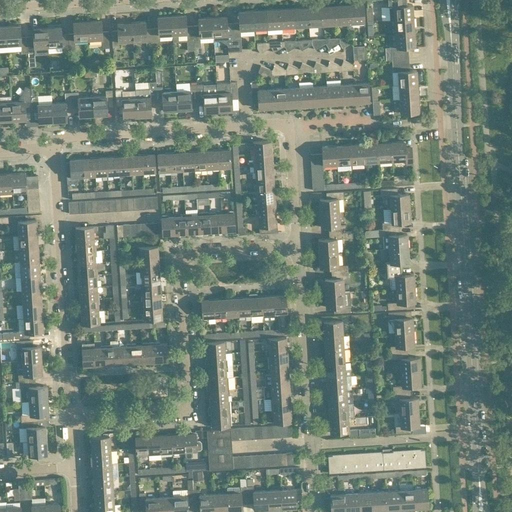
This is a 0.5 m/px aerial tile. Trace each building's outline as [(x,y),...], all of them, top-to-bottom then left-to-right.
[(406,0),(385,0),(386,6),(389,5),(390,19),(395,19),(395,20),(413,19),(412,4),(407,4),(406,0)] [(363,4),(349,5),(350,23),(364,22),(363,4)] [(349,5),(335,6),(337,24),(350,23),(349,5)] [(335,6),(322,7),(323,25),(337,24),(335,6)] [(308,7),(294,8),(295,26),(309,26),(308,7)] [(322,7),(308,7),(309,26),(323,25),(322,7)] [(294,8),(280,9),(282,33),(296,32),(295,26),(294,8)] [(280,9),(267,10),(268,28),(268,33),(282,33),(280,9)] [(267,10),(253,11),(254,29),(268,28),(267,10)] [(239,23),(233,23),(234,40),(241,39),(240,30),(254,29),(253,11),(239,11),(239,23)] [(186,15),(172,16),(173,34),(174,41),(187,40),(187,41),(187,43),(188,49),(189,50),(194,50),(194,46),(194,42),(193,26),(186,26),(186,15)] [(160,35),(173,34),(172,16),(158,17),(159,28),(152,28),(153,45),(160,45),(160,35)] [(199,25),(193,26),(194,42),(194,46),(201,46),(201,42),(200,36),(214,35),(212,17),(198,18),(199,25)] [(227,17),(212,17),(214,35),(214,39),(228,39),(228,41),(228,51),(242,51),(242,49),(241,41),(241,39),(234,40),(233,23),(227,23),(227,17)] [(395,20),(396,33),(414,32),(413,19),(395,20)] [(101,20),(88,21),(89,39),(102,39),(103,48),(105,48),(109,48),(110,48),(109,31),(102,32),(101,20)] [(74,33),(68,33),(69,50),(76,50),(75,40),(89,39),(88,21),(74,22),(74,33)] [(119,41),(133,40),(132,22),(118,23),(118,31),(112,31),(113,48),(119,47),(119,41)] [(147,45),(153,45),(152,28),(146,29),(146,22),(132,22),(133,40),(146,39),(147,45)] [(21,25),(7,26),(8,44),(21,44),(22,53),(29,53),(28,36),(22,36),(21,25)] [(62,26),(48,27),(49,46),(62,45),(62,51),(69,50),(68,33),(62,34),(62,26)] [(34,36),(28,36),(29,53),(35,52),(35,55),(49,54),(49,46),(48,27),(33,28),(34,36)] [(391,47),(385,47),(386,54),(386,60),(392,59),(392,54),(408,53),(408,47),(415,46),(414,32),(396,33),(397,47),(391,47)] [(351,36),(339,37),(340,42),(340,43),(342,47),(351,42),(351,37),(351,36)] [(337,37),(325,38),(326,39),(326,43),(329,48),(338,43),(338,42),(337,38),(337,37)] [(324,38),(312,39),(312,40),(312,44),(312,45),(315,49),(324,44),(324,43),(324,39),(324,38)] [(310,39),(298,40),(298,45),(301,50),(310,45),(310,44),(310,40),(310,39)] [(296,40),(284,41),(285,46),(287,51),(296,46),(296,45),(296,40)] [(282,41),(269,42),(269,47),(271,47),(274,52),(283,47),(283,46),(282,41)] [(269,42),(257,42),(257,43),(257,47),(260,53),(269,48),(269,47),(269,42)] [(343,60),(341,65),(341,70),(353,69),(353,63),(343,60)] [(313,67),(311,66),(312,72),(325,71),(325,65),(315,61),(313,67)] [(327,66),(325,65),(325,71),(339,70),(339,65),(339,64),(329,61),(327,66)] [(302,62),(300,68),(300,73),(312,72),(311,66),(302,62)] [(288,63),(286,68),(286,74),(298,73),(298,68),(298,67),(288,63)] [(274,64),(272,69),(272,75),(284,74),(284,69),(284,68),(274,64)] [(260,65),(258,70),(259,76),(271,75),(270,69),(260,65)] [(409,65),(392,66),(393,72),(398,72),(399,85),(417,84),(416,71),(409,71),(409,65)] [(136,88),(136,98),(137,116),(151,115),(151,104),(157,103),(156,87),(156,82),(149,82),(149,87),(136,88)] [(230,82),(217,83),(217,93),(218,111),(232,110),(232,99),(238,98),(237,82),(230,82)] [(368,83),(354,84),(355,102),(369,101),(369,96),(369,87),(368,83)] [(190,90),(177,91),(178,109),(192,109),(191,101),(197,101),(196,84),(190,85),(190,90)] [(204,84),(196,84),(197,101),(204,101),(204,112),(218,111),(217,93),(204,93),(204,84)] [(354,84),(341,85),(342,103),(355,102),(354,84)] [(399,85),(400,99),(418,98),(417,84),(399,85)] [(341,85),(327,86),(328,104),(342,103),(341,85)] [(26,110),(32,109),(31,95),(31,88),(31,86),(28,87),(23,98),(19,101),(11,102),(12,120),(26,119),(26,110)] [(313,86),(299,87),(301,106),(314,105),(313,86)] [(327,86),(313,86),(314,105),(328,104),(327,86)] [(163,87),(156,87),(157,103),(163,103),(164,110),(178,109),(177,91),(163,92),(163,87)] [(299,87),(286,88),(287,106),(301,106),(299,87)] [(286,88),(272,89),(273,107),(287,106),(286,88)] [(137,116),(136,98),(123,99),(122,89),(115,90),(116,106),(123,106),(123,117),(137,116)] [(259,97),(258,97),(259,108),(273,107),(272,89),(258,90),(259,97)] [(106,96),(92,96),(94,114),(107,114),(107,106),(114,106),(113,90),(106,90),(106,96)] [(66,102),(52,103),(54,121),(68,120),(67,107),(73,107),(72,92),(65,93),(66,102)] [(79,92),(72,92),(73,107),(79,106),(80,115),(94,114),(92,96),(79,97),(79,92)] [(38,95),(37,95),(37,94),(31,95),(32,109),(39,109),(39,122),(40,122),(54,121),(52,103),(39,104),(38,95)] [(0,120),(12,120),(11,102),(11,96),(0,96),(0,120)] [(418,98),(400,99),(401,113),(419,112),(418,98)] [(252,142),(252,147),(254,147),(255,154),(272,153),(272,149),(272,148),(271,141),(271,140),(252,142)] [(405,141),(391,142),(392,161),(406,160),(406,163),(413,163),(412,146),(405,147),(405,141)] [(391,142),(377,143),(378,161),(392,161),(391,142)] [(377,143),(363,144),(365,162),(378,161),(377,143)] [(350,144),(336,145),(337,164),(351,163),(350,144)] [(363,144),(350,144),(351,163),(365,162),(363,144)] [(322,153),(323,159),(323,165),(337,164),(336,145),(322,146),(322,153)] [(213,150),(205,150),(207,170),(212,169),(212,167),(219,167),(218,149),(214,150),(214,148),(213,148),(213,150)] [(221,149),(218,149),(219,167),(225,166),(225,169),(231,168),(230,148),(229,148),(229,149),(222,149),(222,148),(221,148),(221,149)] [(198,151),(194,151),(195,168),(201,168),(201,170),(207,170),(205,150),(198,151),(198,149),(197,149),(198,151)] [(189,151),(182,152),(183,171),(188,171),(188,169),(195,168),(194,151),(190,151),(190,150),(189,150),(189,151)] [(171,170),(170,152),(166,153),(166,151),(165,151),(165,153),(158,153),(157,153),(158,173),(164,172),(164,170),(171,170)] [(174,152),(170,152),(171,170),(177,169),(177,172),(183,171),(182,152),(174,152),(174,151),(174,152)] [(146,154),(142,154),(143,172),(149,171),(150,173),(156,173),(154,153),(146,154),(146,152),(146,154)] [(137,154),(130,155),(131,175),(137,174),(137,172),(143,172),(142,154),(138,154),(138,153),(137,153),(137,154)] [(255,160),(253,160),(253,166),(273,165),(272,157),(273,157),(273,156),(272,156),(272,153),(255,154),(255,160)] [(114,156),(106,156),(108,176),(113,176),(113,173),(119,173),(118,155),(114,156),(114,154),(113,154),(114,156)] [(121,155),(118,155),(119,173),(126,173),(126,175),(131,175),(130,155),(130,154),(130,155),(122,155),(122,154),(121,154),(121,155)] [(98,157),(94,157),(95,175),(102,174),(102,176),(108,176),(106,156),(98,157),(98,155),(98,157)] [(89,157),(82,158),(84,178),(89,177),(89,175),(95,175),(94,157),(90,157),(90,156),(89,156),(89,157)] [(82,158),(82,157),(82,158),(75,158),(74,157),(74,158),(70,159),(70,157),(70,161),(66,162),(67,176),(78,176),(78,178),(84,178),(82,158)] [(273,165),(253,166),(254,171),(256,171),(256,178),(274,177),(273,172),(274,172),(274,171),(273,171),(273,165)] [(26,182),(26,176),(26,172),(12,173),(13,192),(27,191),(27,188),(26,182)] [(0,192),(13,192),(12,173),(0,173),(0,192)] [(403,175),(393,176),(394,180),(398,180),(398,185),(408,184),(407,179),(403,179),(403,175)] [(257,184),(255,184),(255,190),(274,189),(274,188),(274,181),(275,181),(275,180),(274,180),(274,177),(256,178),(257,184)] [(274,189),(255,190),(255,195),(257,195),(258,202),(275,200),(274,197),(276,196),(277,195),(277,188),(275,188),(274,189)] [(390,195),(391,208),(409,207),(408,193),(397,194),(397,188),(381,189),(381,195),(390,195)] [(320,199),(321,213),(339,212),(338,198),(343,198),(343,191),(326,192),(327,198),(320,199)] [(258,208),(256,208),(256,209),(256,214),(275,212),(275,205),(276,205),(276,204),(275,204),(275,200),(258,202),(258,208)] [(79,201),(68,201),(69,213),(80,212),(79,201)] [(382,222),(383,229),(400,228),(399,222),(410,221),(409,207),(391,208),(392,222),(382,222)] [(228,213),(222,213),(223,230),(226,230),(227,231),(227,230),(234,229),(234,230),(235,230),(234,220),(234,210),(228,211),(228,213)] [(215,211),(209,212),(211,231),(218,231),(218,232),(219,232),(219,230),(223,230),(222,213),(215,214),(215,211)] [(204,214),(198,215),(199,232),(202,232),(203,233),(203,231),(210,231),(211,231),(209,212),(204,212),(204,214)] [(277,212),(257,214),(257,219),(259,219),(260,226),(261,234),(271,233),(270,225),(278,225),(278,220),(277,220),(276,213),(277,213),(277,212)] [(329,227),(329,233),(346,231),(345,225),(340,225),(339,212),(321,213),(321,227),(329,227)] [(180,216),(174,216),(175,233),(179,233),(179,234),(179,233),(186,232),(187,233),(187,232),(186,213),(180,214),(180,216)] [(191,213),(186,213),(187,232),(194,232),(194,233),(195,233),(195,232),(199,232),(198,215),(191,215),(191,213)] [(167,214),(162,215),(163,234),(170,233),(170,235),(171,235),(171,233),(175,233),(174,216),(168,217),(167,214)] [(18,221),(19,235),(37,234),(36,220),(18,221)] [(106,231),(103,231),(104,237),(106,237),(109,237),(114,237),(115,237),(114,224),(106,225),(106,231)] [(76,235),(76,239),(94,238),(93,232),(97,231),(97,225),(75,227),(75,228),(76,227),(76,235),(75,235),(76,235)] [(383,229),(378,229),(378,236),(383,235),(383,236),(384,249),(389,248),(408,247),(407,233),(400,234),(400,228),(383,229)] [(318,239),(319,254),(338,252),(337,238),(353,237),(352,231),(346,231),(329,233),(329,239),(318,239)] [(19,235),(20,249),(38,248),(37,234),(19,235)] [(77,251),(96,250),(96,244),(94,244),(94,238),(76,239),(77,243),(76,243),(76,244),(77,244),(77,251)] [(141,253),(141,259),(159,258),(158,254),(160,254),(159,253),(158,254),(158,246),(139,247),(139,253),(141,253)] [(385,262),(386,269),(402,268),(402,262),(409,261),(408,247),(389,248),(390,262),(385,262)] [(20,249),(21,263),(39,262),(38,248),(20,249)] [(78,259),(78,263),(95,262),(95,256),(97,256),(96,250),(77,251),(77,252),(78,259),(77,259),(78,259)] [(331,266),(332,272),(348,271),(348,265),(339,265),(338,252),(319,254),(320,267),(331,266)] [(140,265),(140,271),(160,270),(159,270),(159,262),(160,262),(159,262),(159,258),(141,259),(142,265),(140,265)] [(21,263),(21,277),(40,275),(39,262),(21,263)] [(78,275),(98,274),(98,268),(96,268),(95,262),(78,263),(78,267),(77,267),(77,268),(78,268),(79,275),(78,275)] [(391,289),(396,288),(414,287),(414,273),(403,274),(402,268),(386,269),(386,275),(390,275),(391,289)] [(142,277),(143,283),(160,282),(160,278),(161,278),(161,277),(160,278),(159,270),(160,270),(140,271),(140,277),(142,277)] [(325,279),(326,293),(344,292),(343,278),(349,278),(348,271),(332,272),(332,278),(325,279)] [(79,283),(80,287),(97,286),(96,279),(98,279),(98,274),(78,275),(79,275),(79,283),(78,283),(79,283)] [(21,277),(22,290),(41,289),(40,275),(21,277)] [(143,289),(141,289),(142,295),(161,294),(162,294),(162,286),(160,286),(160,282),(143,283),(143,289)] [(80,299),(99,298),(99,292),(97,292),(97,286),(80,287),(80,291),(79,291),(79,292),(80,292),(80,299)] [(414,287),(396,288),(397,302),(388,303),(388,309),(409,308),(409,302),(415,301),(414,287)] [(22,290),(23,304),(42,303),(41,289),(22,290)] [(344,292),(326,293),(327,307),(334,306),(334,312),(351,311),(350,305),(345,305),(344,292)] [(274,295),(275,314),(280,314),(280,312),(287,312),(286,293),(285,293),(285,294),(282,295),(282,293),(281,293),(281,295),(274,295)] [(144,301),(144,307),(161,306),(161,302),(162,302),(161,302),(161,294),(142,295),(142,301),(144,301)] [(251,316),(256,316),(256,314),(263,313),(262,296),(258,296),(258,295),(256,294),(249,294),(249,296),(250,296),(251,316)] [(265,296),(262,296),(263,313),(269,313),(269,315),(275,314),(274,295),(266,296),(266,294),(265,294),(265,296)] [(226,298),(227,318),(232,317),(232,315),(239,315),(238,297),(234,298),(234,296),(233,296),(233,298),(226,298)] [(241,297),(238,297),(239,315),(245,314),(245,316),(251,316),(250,296),(249,296),(249,297),(242,297),(242,296),(241,296),(241,297)] [(81,307),(81,311),(98,310),(98,304),(100,304),(99,298),(80,299),(81,307),(80,307),(81,307)] [(215,316),(214,299),(210,299),(210,298),(209,298),(209,299),(202,300),(202,299),(201,299),(203,319),(208,319),(208,317),(215,316)] [(218,299),(214,299),(215,316),(221,316),(221,318),(227,318),(226,298),(218,299),(218,298),(217,298),(218,299)] [(23,304),(24,318),(42,317),(42,303),(23,304)] [(161,306),(144,307),(144,313),(143,314),(143,319),(163,318),(162,318),(162,311),(163,311),(163,310),(162,310),(161,306)] [(98,310),(81,311),(81,315),(80,315),(80,316),(81,316),(82,323),(81,323),(101,322),(101,316),(98,316),(98,310)] [(389,319),(388,319),(389,332),(395,331),(395,332),(413,331),(412,317),(411,317),(405,317),(405,311),(395,312),(388,312),(389,319)] [(42,317),(24,318),(25,331),(0,332),(0,338),(30,337),(29,332),(43,331),(42,317)] [(323,321),(324,335),(343,334),(342,320),(323,321)] [(390,345),(391,352),(408,351),(407,345),(414,345),(413,331),(395,332),(396,345),(390,345)] [(324,335),(325,349),(344,348),(343,334),(324,335)] [(269,343),(270,350),(287,349),(287,345),(288,345),(288,344),(287,344),(286,337),(287,337),(267,338),(267,344),(269,343)] [(23,340),(16,340),(16,347),(17,361),(23,360),(42,359),(41,345),(33,346),(33,339),(23,340)] [(226,340),(206,342),(204,342),(205,349),(206,350),(207,350),(207,354),(225,353),(224,346),(226,346),(226,340)] [(160,341),(154,342),(155,361),(155,362),(156,362),(156,361),(163,361),(163,362),(164,362),(164,361),(167,361),(167,362),(168,362),(166,343),(160,343),(160,341)] [(149,344),(142,344),(143,362),(147,362),(147,363),(148,363),(148,362),(155,361),(154,342),(149,342),(149,344)] [(82,344),(83,366),(84,366),(91,365),(91,367),(92,366),(92,365),(96,365),(95,347),(94,347),(94,343),(82,344)] [(125,346),(118,346),(120,364),(124,363),(124,365),(124,363),(131,363),(130,343),(125,343),(125,346)] [(136,343),(130,343),(131,363),(132,363),(139,362),(139,364),(140,364),(140,362),(143,362),(142,344),(136,345),(136,343)] [(112,344),(106,345),(108,365),(108,364),(115,364),(115,365),(116,365),(116,364),(120,364),(118,346),(112,346),(112,344)] [(101,347),(95,347),(96,365),(99,365),(99,366),(100,366),(100,365),(107,364),(107,365),(108,365),(106,345),(101,345),(101,347)] [(325,349),(326,363),(345,361),(344,348),(325,349)] [(268,356),(268,362),(288,361),(287,353),(288,353),(287,353),(287,349),(270,350),(270,356),(268,356)] [(401,358),(402,372),(420,370),(419,356),(408,357),(408,351),(391,352),(391,359),(401,358)] [(205,359),(205,366),(227,365),(227,359),(225,359),(225,353),(207,354),(207,358),(206,358),(205,359)] [(18,374),(19,381),(35,380),(35,374),(42,373),(42,359),(23,360),(23,374),(18,374)] [(271,367),(271,374),(289,373),(288,369),(290,369),(289,368),(288,368),(288,361),(268,362),(269,368),(271,367)] [(326,363),(327,376),(351,375),(351,368),(345,368),(345,361),(326,363)] [(227,365),(205,366),(206,373),(207,374),(208,374),(209,378),(226,377),(228,377),(227,365)] [(393,386),(393,392),(410,391),(410,385),(421,385),(420,370),(402,372),(402,385),(393,386)] [(271,374),(265,374),(266,386),(270,386),(290,385),(289,385),(289,377),(290,377),(290,376),(289,377),(289,373),(271,374)] [(327,376),(328,390),(346,389),(351,389),(350,384),(352,384),(351,375),(327,376)] [(207,383),(207,390),(229,388),(228,377),(209,378),(209,382),(208,382),(207,383)] [(19,381),(16,381),(16,388),(21,387),(21,401),(29,400),(48,399),(47,385),(36,386),(35,380),(19,381)] [(266,386),(264,386),(264,398),(271,398),(290,397),(293,396),(293,395),(291,393),(290,393),(290,385),(270,386),(266,386)] [(210,398),(210,402),(228,401),(227,394),(229,394),(229,388),(207,390),(209,390),(210,398),(209,398),(210,398)] [(346,389),(328,390),(329,404),(347,403),(353,402),(352,389),(351,389),(346,389)] [(399,398),(400,412),(418,411),(418,397),(411,397),(410,391),(393,392),(394,399),(399,398)] [(264,398),(264,399),(264,410),(271,409),(271,410),(291,409),(293,409),(292,402),(290,400),(290,397),(271,398),(264,398)] [(21,414),(21,421),(38,420),(38,414),(49,413),(48,399),(29,400),(30,414),(21,414)] [(208,407),(209,414),(230,412),(230,400),(228,401),(210,402),(210,406),(209,406),(208,407)] [(347,403),(329,404),(330,418),(348,416),(354,416),(353,402),(347,403)] [(291,409),(271,410),(272,416),(274,415),(274,422),(293,421),(293,420),(292,420),(291,417),(293,417),(293,416),(291,416),(291,409)] [(418,411),(400,412),(401,425),(396,426),(396,432),(413,431),(412,425),(419,425),(418,411)] [(230,412),(209,414),(209,415),(211,414),(211,422),(210,422),(212,422),(212,426),(211,426),(221,425),(229,425),(231,425),(231,418),(230,412)] [(331,432),(349,430),(348,416),(330,418),(331,432)] [(27,427),(28,440),(46,439),(46,425),(38,426),(38,420),(21,421),(22,427),(27,427)] [(232,440),(231,428),(207,429),(207,436),(209,460),(209,469),(233,468),(233,456),(232,440)] [(176,434),(172,434),(173,453),(173,455),(180,455),(179,453),(185,452),(184,431),(177,431),(176,433),(176,434)] [(191,431),(184,431),(185,452),(191,452),(191,450),(197,450),(197,449),(200,449),(201,448),(201,442),(199,441),(197,441),(196,431),(195,431),(196,432),(192,433),(192,432),(191,431)] [(160,434),(161,454),(173,453),(172,434),(168,434),(168,433),(168,434),(160,435),(160,434)] [(149,453),(148,435),(144,436),(144,434),(143,434),(143,435),(136,436),(137,456),(143,455),(143,453),(149,453)] [(152,435),(148,435),(149,453),(155,452),(155,454),(161,454),(160,434),(159,434),(159,435),(152,435),(152,434),(152,435)] [(91,436),(92,450),(111,449),(110,435),(91,436)] [(46,439),(28,440),(29,455),(47,453),(46,439)] [(92,450),(93,464),(112,463),(111,449),(92,450)] [(383,451),(328,455),(329,472),(426,466),(425,449),(391,451),(391,453),(383,453),(383,451)] [(209,460),(185,462),(186,465),(186,471),(188,470),(192,470),(209,469),(209,460)] [(93,464),(94,478),(112,477),(112,463),(93,464)] [(202,471),(192,471),(193,477),(193,480),(203,480),(202,471)] [(94,478),(95,492),(113,490),(112,477),(94,478)] [(44,479),(25,480),(25,484),(26,499),(32,498),(31,485),(44,484),(44,479)] [(187,490),(173,491),(173,496),(174,511),(188,511),(188,506),(194,506),(193,489),(193,479),(187,480),(187,490)] [(227,487),(227,493),(228,511),(242,510),(242,503),(248,503),(247,486),(227,487)] [(253,486),(247,486),(248,503),(254,502),(254,509),(268,508),(267,490),(254,491),(253,486)] [(301,488),(281,489),(282,507),(296,507),(296,497),(301,497),(301,488)] [(427,488),(413,489),(414,507),(428,507),(427,488)] [(200,489),(193,489),(194,506),(200,506),(200,511),(210,511),(214,511),(213,494),(200,494),(200,489)] [(281,489),(267,490),(268,508),(282,507),(281,489)] [(413,489),(400,490),(401,508),(414,507),(413,489)] [(95,492),(96,505),(114,504),(113,490),(95,492)] [(400,490),(386,491),(387,509),(401,508),(400,490)] [(386,491),(372,492),(373,510),(387,509),(386,491)] [(160,511),(159,497),(146,498),(146,492),(139,493),(140,509),(146,509),(146,511),(160,511)] [(358,492),(345,493),(346,511),(359,511),(358,492)] [(372,492),(358,492),(359,511),(373,510),(372,492)] [(227,493),(213,494),(214,511),(228,511),(227,493)] [(342,511),(346,511),(345,493),(331,494),(331,511),(342,511)] [(174,511),(173,496),(159,497),(160,511),(174,511)] [(60,511),(60,503),(46,504),(46,511),(60,511)]
